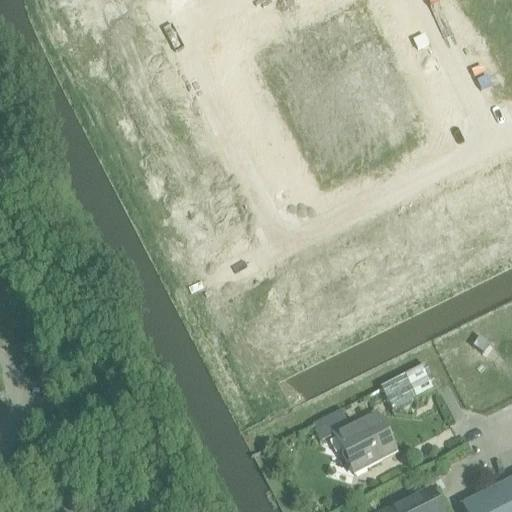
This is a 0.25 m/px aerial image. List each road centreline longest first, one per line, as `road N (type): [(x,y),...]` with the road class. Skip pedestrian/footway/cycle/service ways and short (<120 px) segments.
road 1 (residential): [(200,45),(305,254)]
road 2 (residential): [(305,254),(482,167)]
road 3 (residential): [(405,0),(482,167)]
